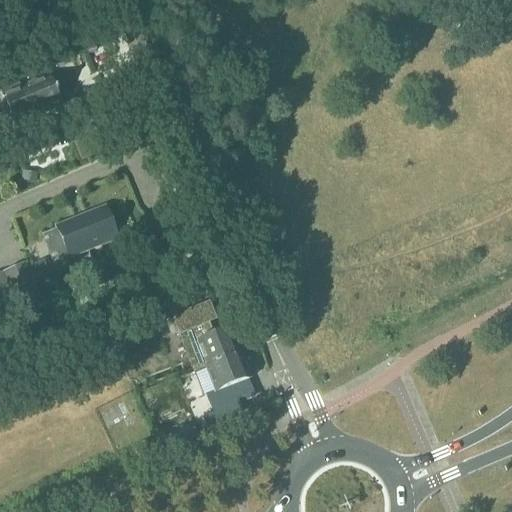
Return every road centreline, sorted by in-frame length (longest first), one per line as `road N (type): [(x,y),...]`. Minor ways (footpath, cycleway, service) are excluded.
road 1 (unclassified): [(320,454),(128,0)]
road 2 (secondary): [(511,415),(394,476)]
road 3 (secondary): [(403,501),(511,448)]
